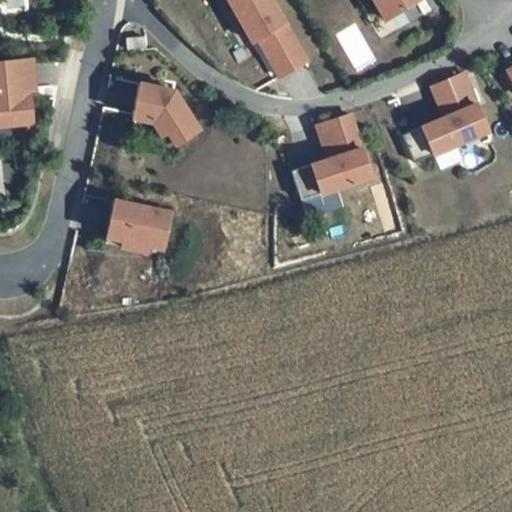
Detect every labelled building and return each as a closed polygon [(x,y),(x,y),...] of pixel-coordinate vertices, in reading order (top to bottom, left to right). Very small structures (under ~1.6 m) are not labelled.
[(288,0),(243,0),(263,33),(269,30),(275,26),(280,34),(274,37),(291,68),(319,52),(288,0)] [(390,0),(396,10),(414,0),(431,0),(435,6),(443,1),(442,0),(390,0)] [(275,26),(269,30),(274,37),(280,34),(275,26)] [(130,39),(131,50),(150,48),(149,37),(130,39)] [(0,120),(39,117),(36,83),(43,83),(40,53),(0,56),(0,120)] [(415,124),(427,151),(501,119),(476,62),(444,76),(458,106),(415,124)] [(150,75),(143,110),(162,114),(172,128),(177,124),(186,137),(209,121),(184,83),(150,75)] [(364,106),(330,117),(341,151),(304,163),(314,192),(384,168),(364,106)] [(123,203),(114,246),(170,257),(178,215),(123,203)]
